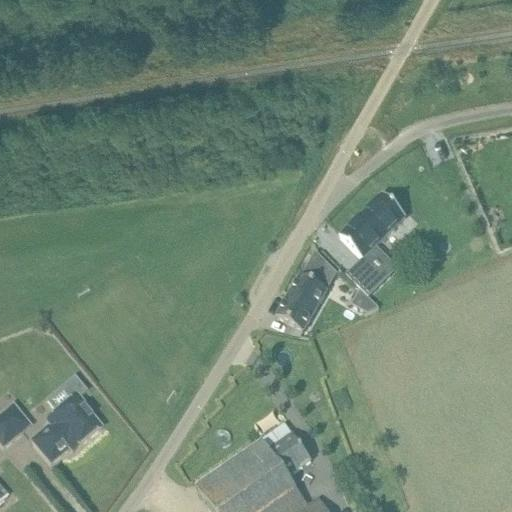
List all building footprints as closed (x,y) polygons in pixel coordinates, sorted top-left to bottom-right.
[(406,219),(384,197),(340,239),(362,262),(360,265),(378,284),(387,276),(368,257),(406,219)] [(301,278),(277,320),(303,335),(328,293),(338,276),(316,254),(301,278)] [(360,291),(365,297),(378,284),(360,265),(347,278),(360,291)] [(360,291),(351,306),(367,316),(379,310),(365,297),(360,291)] [(49,428),(31,443),(50,467),(58,460),(68,452),(75,446),(79,449),(101,431),(88,416),(90,414),(78,400),(87,393),(74,378),(45,402),(56,416),(46,425),(49,428)] [(14,407),(6,414),(0,418),(0,447),(3,451),(31,428),(14,407)] [(289,479),(311,464),(285,426),(195,488),(212,511),(326,511),(319,501),(309,508),(289,479)]
